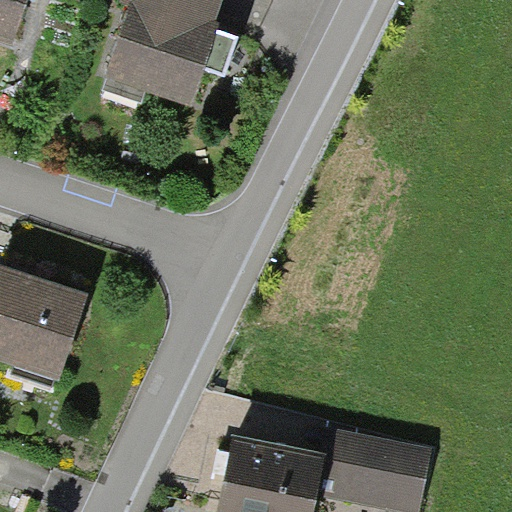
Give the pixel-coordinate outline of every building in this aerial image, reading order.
[(0,0),(0,45),(13,50),(27,0),(0,0)] [(104,81),(194,112),(223,27),(218,25),(226,0),(125,0),(122,10),(128,12),(104,81)] [(0,369),(65,387),(90,299),(0,274),(0,369)] [(305,511),(316,445),(226,431),(213,511),(305,511)] [(376,511),(406,511),(420,452),(345,435),(330,502),(376,511)]
